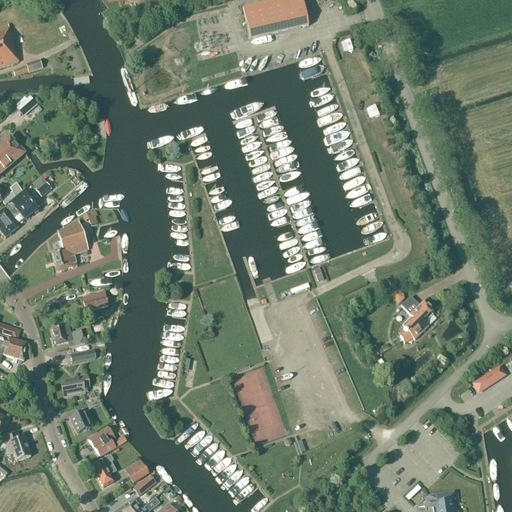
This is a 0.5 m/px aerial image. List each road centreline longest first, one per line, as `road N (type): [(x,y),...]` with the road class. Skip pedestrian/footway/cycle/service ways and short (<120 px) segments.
road 1 (unclassified): [(498,330),(481,304),(379,34)]
road 2 (unclassified): [(91,511),(46,421),(31,332),(0,282)]
road 3 (unclassified): [(361,466),(498,330)]
